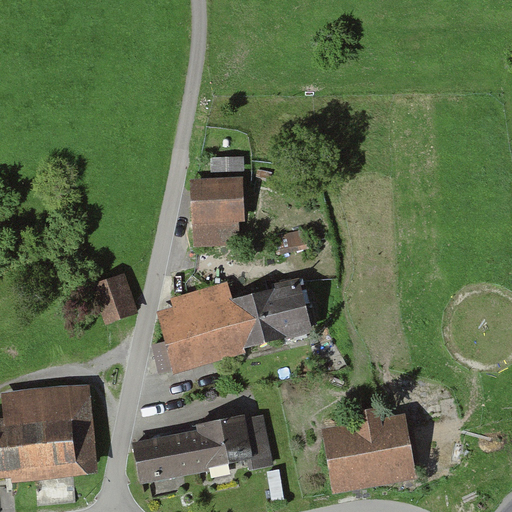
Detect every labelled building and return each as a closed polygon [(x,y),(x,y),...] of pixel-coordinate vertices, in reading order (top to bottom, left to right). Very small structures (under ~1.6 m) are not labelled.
[(256,195),(205,196),(205,250),(257,250),(256,195)] [(122,320),(139,314),(125,273),(107,279),(122,320)] [(180,312),(164,316),(179,374),(325,337),(312,285),(250,301),(245,280),(176,297),(180,312)] [(7,425),(0,425),(0,474),(90,467),(84,397),(5,404),(7,425)] [(359,436),(328,442),(334,478),(410,464),(403,428),(381,432),(377,414),(356,417),(359,436)] [(196,433),(134,446),(142,482),(252,460),(243,417),(194,426),(196,433)]
